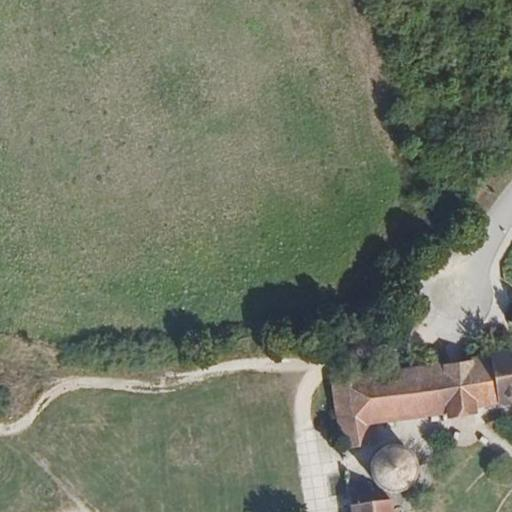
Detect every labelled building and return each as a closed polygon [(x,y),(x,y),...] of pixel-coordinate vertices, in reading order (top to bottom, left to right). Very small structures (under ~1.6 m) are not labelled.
[(511,511),(511,378),(469,385),(477,431),(511,425),(511,511)] [(436,436),(477,431),(469,385),(430,391),(436,436)] [(347,471),(367,468),(364,449),(377,447),(436,436),(430,391),(336,406),(347,471)] [(377,447),(364,449),(367,468),(380,466),(377,447)] [(416,480),(403,470),(395,469),(389,469),(382,474),(375,483),(374,492),(377,505),(383,511),(385,511),(405,511),(408,511),(413,508),(418,500),(420,489),(416,480)]
